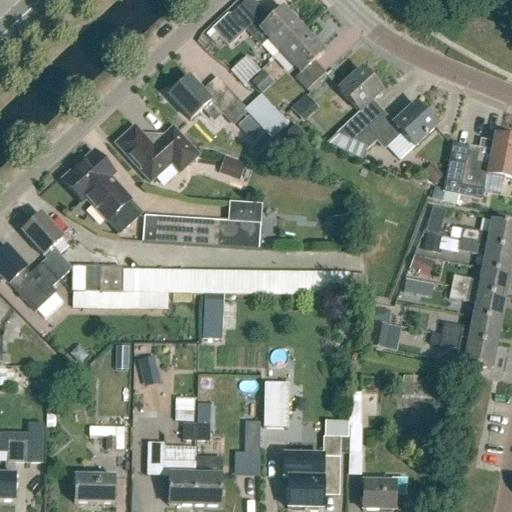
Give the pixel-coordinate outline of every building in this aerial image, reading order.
[(269,41),(281,54),(304,33),(283,11),(272,22),(251,0),(250,0),(232,17),(246,31),(262,48),(269,41)] [(227,49),(246,31),(232,17),(226,16),(210,30),(227,49)] [(324,55),(304,33),(281,54),(302,75),(296,80),(308,92),(326,76),(315,64),(324,55)] [(236,86),(254,75),(244,58),(226,68),(236,86)] [(341,154),(384,115),(374,103),(383,95),(361,72),(339,93),(359,113),(324,147),(341,154)] [(260,76),(251,83),(262,96),(271,88),(260,76)] [(190,79),(168,99),(188,121),(208,102),(223,117),(231,126),(247,111),(239,102),(222,85),(217,79),(202,93),(190,79)] [(301,102),(291,111),(303,124),(313,115),(301,102)] [(384,115),(341,154),(360,163),(364,153),(379,140),(388,149),(402,136),(415,150),(437,129),(416,107),(395,126),(384,115)] [(246,136),(255,128),(247,119),(238,127),(246,136)] [(294,127),(285,135),(296,147),(305,139),(294,127)] [(136,129),(117,147),(151,185),(171,168),(179,177),(189,168),(199,158),(174,130),(164,139),(163,138),(156,145),(150,145),(136,129)] [(401,163),(415,150),(402,136),(388,149),(401,163)] [(493,151),(488,178),(511,182),(511,141),(496,138),(493,151)] [(488,178),(493,151),(481,148),(480,152),(453,147),(445,192),(444,196),(458,199),(483,204),(488,178)] [(132,203),(112,180),(116,177),(95,154),(63,183),(84,206),(88,202),(108,225),(108,224),(119,235),(141,215),(130,204),(132,203)] [(245,167),(224,159),(219,174),(239,182),(245,167)] [(434,169),(424,178),(433,188),(443,178),(434,169)] [(434,190),(432,201),(456,206),(458,199),(444,196),(445,192),(434,190)] [(73,271),(72,269),(54,250),(64,240),(42,217),(23,235),(45,258),(48,261),(43,265),(60,283),(72,272),(73,271)] [(257,252),(258,227),(142,218),(140,243),(257,252)] [(461,243),(511,252),(511,227),(493,224),(491,237),(463,231),(461,243)] [(425,238),(422,253),(438,256),(439,253),(441,241),(425,238)] [(510,277),(511,267),(511,252),(461,243),(459,254),(486,259),(484,272),(510,277)] [(60,283),(43,265),(30,278),(26,273),(27,272),(7,250),(0,256),(0,276),(10,287),(11,286),(36,313),(37,313),(55,296),(56,295),(52,290),(58,285),(60,283)] [(414,258),(409,270),(418,274),(417,277),(427,280),(433,265),(423,260),(423,262),(414,258)] [(73,271),(72,272),(72,295),(73,295),(165,296),(368,299),(368,277),(122,275),(122,270),(72,269),(73,271)] [(506,301),(510,277),(484,272),(481,284),(454,279),(452,290),(506,301)] [(405,281),(403,294),(413,296),(415,283),(405,281)] [(501,324),(506,301),(452,290),(450,302),(477,307),(475,319),(501,324)] [(73,295),(73,311),(164,313),(165,296),(73,295)] [(55,296),(37,313),(45,321),(63,305),(55,296)] [(205,305),(204,341),(222,342),(223,306),(205,305)] [(374,310),(371,323),(388,326),(390,314),(374,310)] [(496,348),(501,324),(475,319),(472,332),(445,326),(443,338),(496,348)] [(372,326),(369,338),(367,349),(385,352),(389,329),(372,326)] [(496,348),(443,338),(429,335),(427,346),(440,349),(458,353),(455,365),(492,373),(496,348)] [(153,359),(137,363),(141,380),(157,376),(153,359)] [(264,386),(264,431),(288,431),(288,387),(264,386)] [(348,456),(360,456),(361,395),(348,395),(347,428),(348,428),(348,456)] [(175,401),(175,424),(193,424),(194,401),(175,401)] [(208,444),(209,412),(196,412),(196,426),(181,426),(181,443),(208,444)] [(245,456),(260,455),(261,425),(245,425),(245,456)] [(6,443),(6,465),(26,466),(41,466),(42,426),(27,426),(27,437),(6,436),(6,443)] [(132,453),(132,431),(91,430),(91,440),(107,440),(107,453),(132,453)] [(281,479),(288,479),(288,511),(323,511),(323,494),(340,494),(340,440),(323,440),(323,457),(282,456),(281,479)] [(196,509),(196,479),(197,466),(164,465),(164,447),(148,446),(148,479),(170,479),(170,508),(196,509)] [(16,478),(6,478),(0,477),(0,504),(15,505),(16,478)] [(196,479),(196,509),(222,509),(222,479),(196,479)] [(115,507),(116,480),(75,480),(75,506),(115,507)] [(406,497),(407,482),(394,481),(394,486),(364,486),(363,511),(395,511),(396,497),(406,497)]
